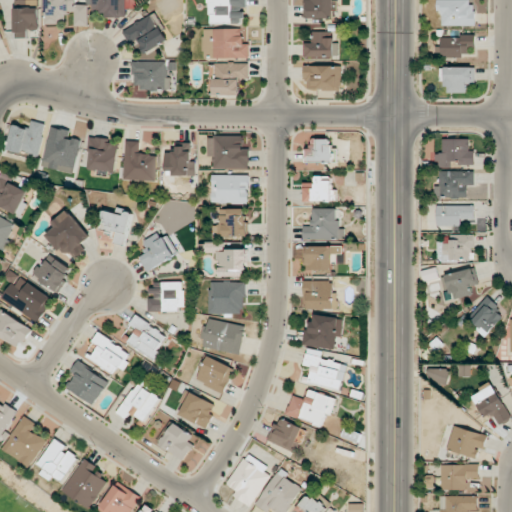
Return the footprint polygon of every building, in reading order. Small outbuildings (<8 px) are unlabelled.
[(88,4),(76,4),(76,0),(44,0),(45,24),(58,24),(58,15),(75,15),(75,25),(88,25),(88,4)] [(93,0),(94,12),(102,12),(102,17),(126,17),(126,8),(135,8),(134,0),(93,0)] [(244,0),(208,0),(209,23),(245,23),(244,0)] [(335,0),(305,0),(305,18),(331,18),(331,8),(335,8),(335,0)] [(473,0),(438,0),(439,25),(474,25),(473,0)] [(14,8),(15,37),(27,37),(27,30),(39,30),(39,7),(14,8)] [(168,41),(154,13),(127,27),(141,55),(168,41)] [(249,58),(249,43),(243,43),(242,28),(203,29),(203,51),(211,51),(211,59),(249,58)] [(304,56),(336,57),(337,38),(323,38),(323,32),(314,31),(314,43),(305,43),(304,56)] [(441,36),(442,56),(469,56),(469,46),(475,46),(475,36),(441,36)] [(168,61),(134,61),(134,89),(169,89),(168,61)] [(240,95),(240,79),(249,78),(249,62),(214,63),(214,95),(240,95)] [(342,66),(305,65),(305,89),(342,90),(342,66)] [(448,93),(467,93),(466,84),(475,84),(475,67),(443,67),(443,83),(448,83),(448,93)] [(44,123),(32,121),(31,128),(12,125),(8,150),(22,152),(22,153),(39,156),(44,123)] [(73,174),(82,139),(69,136),(71,130),(51,126),(41,166),(73,174)] [(250,149),(243,149),(244,136),(208,135),(208,156),(213,156),(213,167),(249,168),(250,149)] [(89,170),(117,171),(118,143),(107,143),(107,137),(90,137),(89,170)] [(305,162),(332,162),(332,139),(311,138),(311,148),(305,148),(305,162)] [(474,166),(475,151),(469,151),(469,139),(443,138),(443,153),(436,153),(436,165),(474,166)] [(124,180),(156,181),(157,154),(140,154),(140,141),(125,141),(124,180)] [(165,152),(166,176),(196,175),(196,161),(192,161),(191,144),(177,144),(177,152),(165,152)] [(475,184),(475,170),(439,171),(440,186),(435,186),(435,198),(468,197),(468,185),(475,184)] [(249,175),(212,175),(212,203),(249,203),(249,175)] [(315,182),(304,183),(304,201),(336,201),(336,189),(331,189),(331,175),(315,176),(315,182)] [(28,189),(0,178),(0,205),(17,213),(28,189)] [(474,205),(438,206),(438,226),(462,226),(462,219),(475,219),(474,205)] [(133,212),(118,208),(117,213),(104,210),(99,230),(115,234),(113,242),(125,245),(133,212)] [(247,208),(220,209),(220,237),(248,236),(247,208)] [(304,239),(345,239),(345,227),(338,227),(337,208),(312,208),(313,225),(304,226),(304,239)] [(71,262),(85,250),(82,245),(91,237),(68,209),(52,223),(56,227),(48,233),(71,262)] [(0,248),(2,250),(16,225),(0,215),(0,248)] [(140,258),(148,271),(178,253),(167,235),(161,238),(158,233),(143,242),(149,252),(140,258)] [(472,235),(450,234),(450,242),(438,242),(438,260),(472,261),(472,235)] [(332,253),(343,253),(343,245),(306,246),(307,270),(332,270),(332,253)] [(247,276),(247,250),(217,249),(216,259),(220,259),(219,276),(247,276)] [(35,280),(62,291),(72,265),(45,254),(35,280)] [(471,285),(477,285),(475,269),(441,274),(444,291),(453,290),(454,298),(472,295),(471,285)] [(16,285),(13,282),(2,298),(38,322),(54,299),(21,276),(16,285)] [(337,281),(304,280),(304,308),(336,309),(337,281)] [(184,310),(184,281),(151,282),(151,298),(148,298),(149,311),(184,310)] [(245,314),(245,282),(210,281),(209,313),(245,314)] [(487,335),(503,317),(495,309),(499,306),(487,296),(467,317),(487,335)] [(0,335),(19,348),(32,328),(2,309),(0,311),(0,335)] [(130,324),(137,328),(127,342),(153,359),(168,336),(136,315),(130,324)] [(335,348),(336,336),(342,336),(343,317),(313,315),(312,329),(305,328),(304,346),(335,348)] [(246,327),(209,318),(203,346),(239,355),(246,327)] [(88,358),(112,373),(117,366),(122,369),(132,354),(99,332),(92,342),(96,344),(88,358)] [(340,390),(342,379),(339,378),(342,363),(322,358),(323,351),(308,348),(304,365),(312,367),(308,383),(340,390)] [(224,392),(235,367),(207,356),(197,381),(224,392)] [(109,381),(78,360),(71,371),(76,374),(67,387),(93,405),(109,381)] [(450,384),(450,368),(432,369),(432,384),(450,384)] [(159,396),(149,391),(153,385),(139,378),(119,414),(128,419),(130,413),(146,422),(159,396)] [(493,413),(499,424),(511,417),(492,383),(472,394),(486,417),(493,413)] [(337,398),(309,389),(306,399),(293,395),(286,415),(322,426),(325,414),(331,416),(337,398)] [(214,415),(211,413),(215,404),(191,391),(179,414),(206,428),(214,415)] [(0,438),(17,411),(0,400),(0,438)] [(31,466),(47,440),(32,430),(36,423),(24,415),(4,449),(31,466)] [(292,451),(303,428),(279,416),(268,440),(292,451)] [(198,441),(174,424),(160,442),(183,460),(198,441)] [(447,448),(475,458),(479,446),(484,448),(488,436),(455,425),(447,448)] [(52,478),(54,475),(63,481),(80,456),(55,440),(36,468),(52,478)] [(237,490),(234,495),(251,506),(273,471),(247,454),(228,484),(237,490)] [(64,491),(91,508),(109,478),(95,469),(97,465),(84,457),(64,491)] [(442,464),(442,489),(469,489),(469,478),(479,478),(479,464),(442,464)] [(258,503),(272,511),(287,511),(303,486),(278,470),(258,503)] [(100,507),(107,511),(130,511),(141,496),(118,481),(100,507)] [(298,511),(325,511),(327,510),(311,493),(295,509),(298,511)] [(478,511),(478,495),(441,496),(441,509),(434,510),(434,511),(478,511)] [(363,511),(364,504),(350,503),(349,511),(363,511)]
